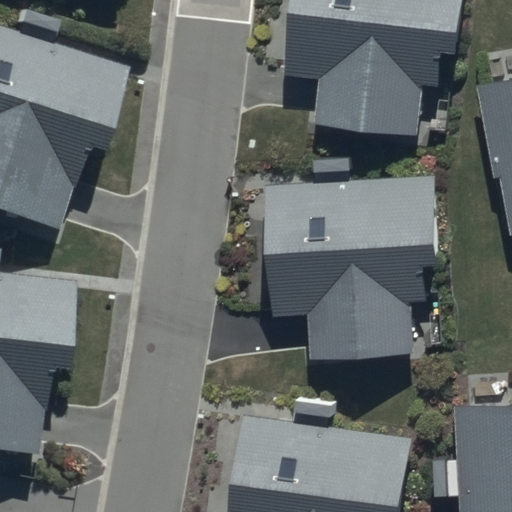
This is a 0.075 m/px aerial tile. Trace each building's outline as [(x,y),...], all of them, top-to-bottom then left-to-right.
[(13,0),(8,15),(0,11),(0,188),(40,202),(68,118),(98,128),(122,55),(47,31),(53,11),(18,0),(13,0)] [(460,34),(463,0),(302,0),(296,63),(327,66),(322,123),(414,132),(420,64),(442,67),(445,33),(460,34)] [(511,61),(490,66),(511,195),(511,61)] [(438,245),(433,176),(269,188),(278,301),(311,298),(315,351),(415,344),(410,288),(425,286),(422,246),(438,245)] [(75,282),(0,270),(0,431),(22,435),(35,352),(64,356),(75,282)] [(511,511),(511,390),(464,393),(470,511),(511,511)] [(403,511),(413,432),(242,412),(229,511),(403,511)]
